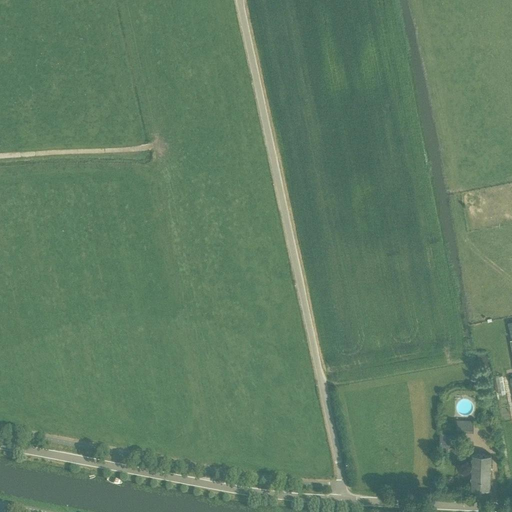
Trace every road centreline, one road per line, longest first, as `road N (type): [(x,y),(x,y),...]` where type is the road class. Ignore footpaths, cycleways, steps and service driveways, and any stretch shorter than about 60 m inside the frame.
road 1 (unclassified): [(238,0),(345,502)]
road 2 (unclassified): [(345,502),(256,494),(0,445)]
road 3 (unclassified): [(345,502),(511,510)]
road 4 (track): [(0,156),(143,148)]
